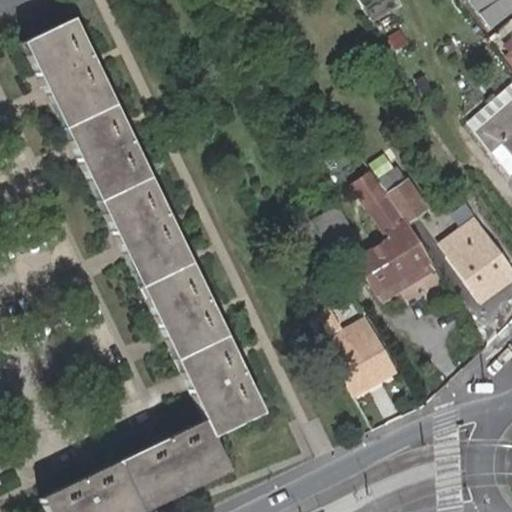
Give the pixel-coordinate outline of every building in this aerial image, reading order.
[(511,0),(467,0),(493,34),(511,19),(511,0)] [(187,378),(207,417),(43,496),(51,511),(141,511),(144,511),(175,496),(195,487),(232,469),(215,434),(265,411),(238,355),(217,312),(191,259),(172,220),(126,126),(95,63),(73,18),(23,43),(48,93),(75,149),(125,251),(167,337),(187,378)] [(511,93),(470,130),(487,151),(496,143),(511,161),(511,174),(509,178),(511,181),(511,93)] [(397,167),(375,182),(403,227),(427,211),(397,167)] [(430,270),(403,227),(375,182),(369,173),(349,186),(383,239),(352,259),(379,302),(430,270)] [(320,243),(349,231),(338,206),(309,218),(320,243)] [(442,241),(479,298),(511,277),(473,220),(442,241)] [(354,334),(327,348),(332,356),(354,397),(396,374),(367,321),(352,328),(354,334)]
